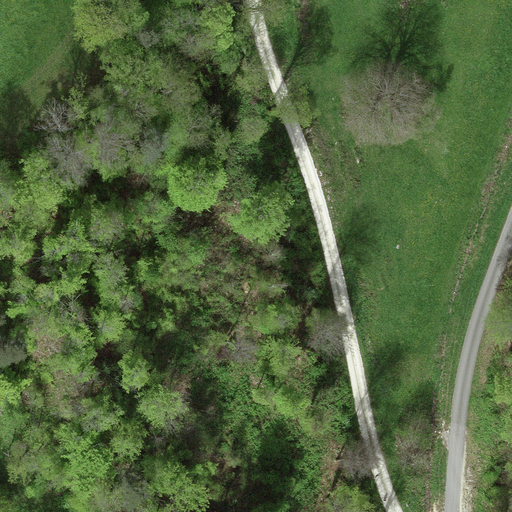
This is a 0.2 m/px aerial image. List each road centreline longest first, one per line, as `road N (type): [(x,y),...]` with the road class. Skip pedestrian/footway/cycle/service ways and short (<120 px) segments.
road 1 (track): [(394,511),(322,213),(247,0)]
road 2 (track): [(452,511),(461,394),(511,221)]
